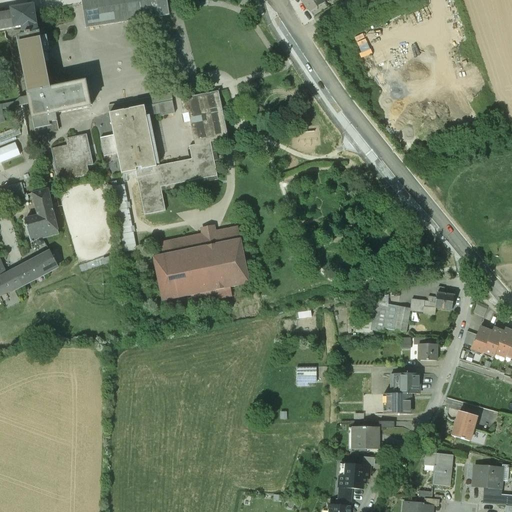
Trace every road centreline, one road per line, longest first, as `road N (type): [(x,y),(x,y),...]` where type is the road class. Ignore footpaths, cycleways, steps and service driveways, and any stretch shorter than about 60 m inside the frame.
road 1 (secondary): [(273,0),(470,264)]
road 2 (residential): [(365,511),(436,407),(465,321),(470,264)]
